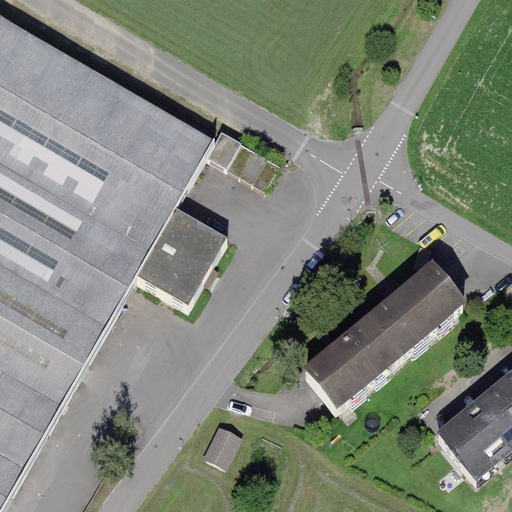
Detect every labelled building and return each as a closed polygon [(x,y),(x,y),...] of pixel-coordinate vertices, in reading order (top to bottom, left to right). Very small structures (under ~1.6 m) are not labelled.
[(223,152),(4,26),(0,31),(0,511),(13,511),(142,290),(182,222),(213,169),(223,152)] [(213,169),(268,201),(284,174),(228,142),(223,152),(213,169)] [(142,290),(195,320),(234,252),(182,222),(142,290)] [(474,323),(440,281),(376,333),(410,374),(474,323)] [(376,333),(315,382),(348,424),(410,374),(376,333)] [(511,394),(448,445),(483,488),(511,465),(511,394)] [(221,431),(207,463),(231,474),(245,441),(221,431)]
